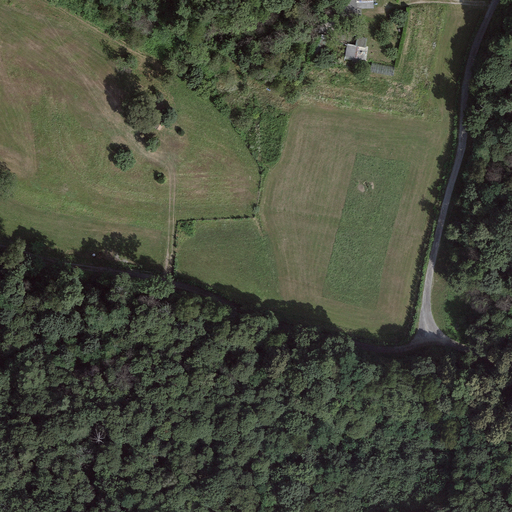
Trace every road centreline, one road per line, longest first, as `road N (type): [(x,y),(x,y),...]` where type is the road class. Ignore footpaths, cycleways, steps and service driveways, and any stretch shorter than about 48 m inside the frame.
road 1 (track): [(0,232),(390,352),(415,347),(427,326)]
road 2 (unclassified): [(427,326),(464,141),(467,77),(501,0)]
